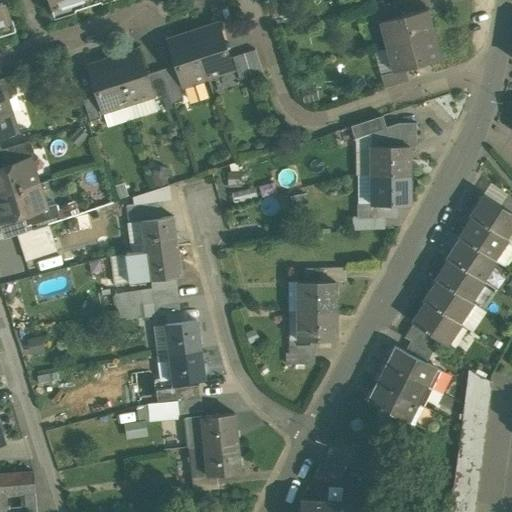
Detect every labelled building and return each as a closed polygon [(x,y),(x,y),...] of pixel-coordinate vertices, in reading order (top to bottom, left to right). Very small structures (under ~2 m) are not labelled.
[(0,0),(0,35),(15,31),(12,21),(10,21),(2,0),(0,0)] [(87,2),(86,0),(50,0),(53,7),(51,8),(54,18),(75,11),(74,6),(87,2)] [(394,5),(370,11),(373,23),(381,21),(397,17),(394,5)] [(397,17),(381,21),(387,46),(433,34),(427,9),(397,17)] [(217,25),(193,33),(208,79),(232,71),(217,25)] [(193,33),(168,41),(183,87),(208,79),(193,33)] [(433,34),(387,46),(394,70),(394,71),(404,68),(440,58),(433,34)] [(138,50),(113,58),(128,104),(152,96),(153,96),(146,75),(138,50)] [(255,50),(243,53),(250,76),(262,73),(255,50)] [(243,53),(232,57),(239,80),(250,76),(243,53)] [(128,104),(113,58),(88,66),(103,112),(128,104)] [(172,67),(161,70),(170,97),(172,105),(184,102),(172,67)] [(404,68),(394,71),(394,70),(381,74),(384,86),(407,80),(404,68)] [(161,70),(146,75),(153,96),(152,96),(154,103),(170,97),(161,70)] [(12,76),(0,80),(0,92),(1,92),(4,94),(6,98),(18,94),(12,76)] [(0,92),(0,138),(6,137),(7,135),(9,134),(4,119),(9,117),(10,114),(6,98),(4,94),(1,92),(0,92)] [(94,96),(83,100),(90,122),(101,118),(94,96)] [(382,116),(350,126),(354,139),(371,133),(371,132),(386,127),(382,116)] [(386,127),(371,132),(371,133),(372,146),(408,146),(408,147),(416,147),(416,122),(398,123),(386,127)] [(29,141),(0,150),(6,167),(30,159),(30,161),(35,160),(29,141)] [(408,146),(372,146),(372,175),(408,174),(408,147),(408,146)] [(6,167),(0,168),(0,195),(38,184),(30,161),(30,159),(6,167)] [(408,174),(372,175),(373,204),(394,204),(401,204),(409,204),(408,174)] [(38,184),(0,195),(0,223),(1,223),(23,216),(46,209),(45,207),(38,184)] [(511,213),(499,205),(483,194),(470,215),(471,217),(506,239),(511,230),(511,213)] [(511,198),(506,194),(499,205),(511,213),(511,198)] [(156,202),(126,206),(128,224),(142,222),(159,220),(156,202)] [(46,209),(23,216),(26,228),(61,217),(57,204),(45,207),(46,209)] [(394,204),(373,204),(373,209),(373,217),(394,217),(394,204)] [(373,217),(373,209),(357,209),(358,218),(373,217)] [(26,228),(23,216),(1,223),(6,238),(17,234),(27,231),(26,228)] [(506,239),(471,217),(458,237),(460,238),(494,260),(507,240),(506,239)] [(159,220),(142,222),(146,251),(176,247),(172,218),(159,220)] [(48,225),(27,231),(17,234),(26,262),(57,252),(48,225)] [(494,260),(460,238),(447,258),(448,259),(483,282),(496,261),(494,260)] [(176,247),(146,251),(150,280),(174,277),(180,276),(176,247)] [(146,251),(126,253),(130,283),(150,280),(146,251)] [(448,259),(435,279),(437,280),(471,303),(484,282),(483,282),(448,259)] [(340,282),(340,268),(318,268),(319,282),(334,282),(340,282)] [(174,277),(150,280),(152,290),(176,287),(174,277)] [(437,280),(424,300),(425,301),(459,324),(473,304),(471,303),(437,280)] [(334,310),(334,282),(319,282),(298,283),(299,311),(334,310)] [(176,287),(152,290),(154,303),(178,300),(176,287)] [(152,290),(117,295),(119,308),(142,305),(154,303),(152,290)] [(178,300),(154,303),(156,315),(179,312),(178,300)] [(459,324),(425,301),(411,322),(434,337),(448,346),(461,325),(459,324)] [(154,303),(142,305),(144,317),(156,315),(154,303)] [(335,339),(334,310),(299,311),(299,340),(312,339),(335,339)] [(197,320),(165,324),(165,326),(166,326),(170,354),(200,350),(197,322),(197,321),(197,320)] [(434,337),(413,323),(404,338),(411,341),(427,349),(434,337)] [(312,353),(312,339),(299,340),(289,340),(289,354),(312,353)] [(427,349),(411,341),(406,352),(427,363),(432,352),(427,349)] [(406,352),(396,347),(386,365),(428,387),(438,369),(427,363),(406,352)] [(200,350),(170,354),(174,382),(173,383),(173,384),(205,380),(205,378),(204,378),(200,350)] [(428,387),(386,365),(376,383),(419,405),(428,387)] [(474,511),(491,381),(468,370),(449,511),(474,511)] [(419,405),(376,383),(367,401),(406,421),(410,423),(419,405)] [(199,386),(175,388),(176,401),(200,398),(199,386)] [(200,398),(176,401),(178,414),(202,411),(200,398)] [(234,414),(202,417),(202,419),(203,419),(206,446),(236,443),(234,416),(234,414)] [(371,473),(363,478),(359,485),(348,506),(349,506),(369,507),(400,425),(403,427),(406,421),(393,414),(371,473)] [(202,417),(186,419),(188,447),(206,446),(203,419),(202,419),(202,417)] [(125,419),(126,436),(147,435),(146,418),(125,419)] [(236,443),(206,446),(209,474),(208,474),(208,476),(214,475),(240,473),(240,471),(239,471),(236,443)] [(353,449),(328,445),(326,461),(344,463),(344,464),(350,465),(353,449)] [(206,446),(188,447),(191,477),(208,476),(208,474),(209,474),(206,446)] [(326,461),(321,460),(311,478),(341,482),(344,464),(344,463),(326,461)] [(33,472),(22,473),(23,492),(35,491),(33,472)] [(22,473),(0,474),(0,492),(9,492),(9,494),(23,492),(22,473)] [(208,476),(191,477),(193,491),(215,488),(214,475),(208,476)] [(363,478),(346,475),(345,483),(359,485),(363,478)] [(9,492),(0,492),(0,508),(10,508),(9,494),(9,492)] [(348,506),(327,505),(327,501),(300,499),(299,511),(348,511),(349,506),(348,506)]
